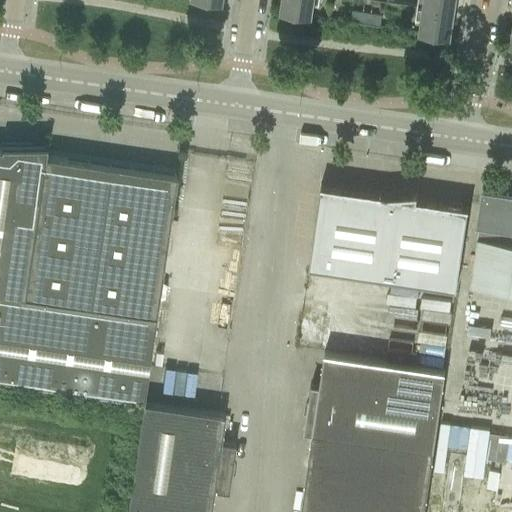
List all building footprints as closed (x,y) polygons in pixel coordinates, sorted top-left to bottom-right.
[(319,0),(282,0),(281,10),(310,14),(312,2),(319,3),(319,0)] [(417,0),(417,6),(451,11),(452,0),(417,0)] [(417,6),(415,18),(420,19),(418,30),(448,35),(451,11),(417,6)] [(350,20),(364,22),(366,13),(352,10),(350,20)] [(366,13),(364,22),(379,25),(380,15),(366,13)] [(0,144),(0,379),(127,398),(142,400),(147,365),(155,314),(175,173),(127,166),(44,154),(43,154),(44,150),(30,148),(31,144),(1,144),(0,144)] [(468,207),(468,206),(416,198),(417,191),(413,192),(413,193),(388,195),(381,194),(381,193),(321,184),(311,241),(312,242),(308,266),(456,288),(467,207),(468,207)] [(511,193),(484,189),(483,189),(481,203),(481,209),(476,237),(478,237),(471,284),(511,290),(511,193)] [(451,315),(455,289),(401,281),(400,287),(433,291),(430,312),(451,315)] [(304,429),(313,430),(434,447),(445,368),(324,350),(324,351),(320,383),(311,381),(309,396),(308,396),(308,401),(304,429)] [(254,428),(256,378),(247,377),(246,427),(254,428)] [(142,400),(125,511),(208,511),(212,486),(227,489),(231,461),(232,461),(233,456),(232,456),(234,441),(219,439),(223,412),(142,400)] [(313,430),(300,511),(424,511),(434,447),(313,430)]
